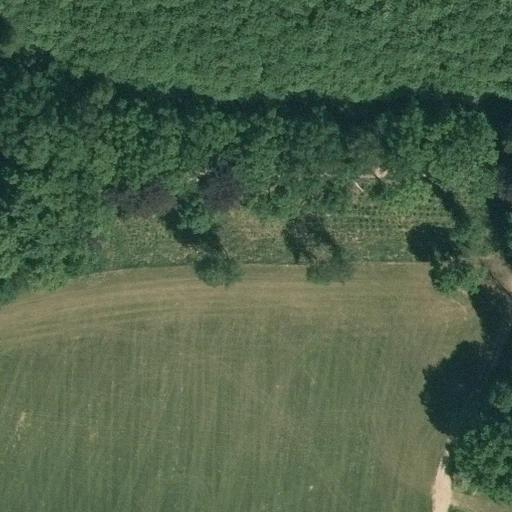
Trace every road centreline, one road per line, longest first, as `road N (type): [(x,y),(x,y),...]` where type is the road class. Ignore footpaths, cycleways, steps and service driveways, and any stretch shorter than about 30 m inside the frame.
road 1 (track): [(511,144),(115,184),(85,220),(0,256)]
road 2 (track): [(448,511),(466,371),(511,311)]
